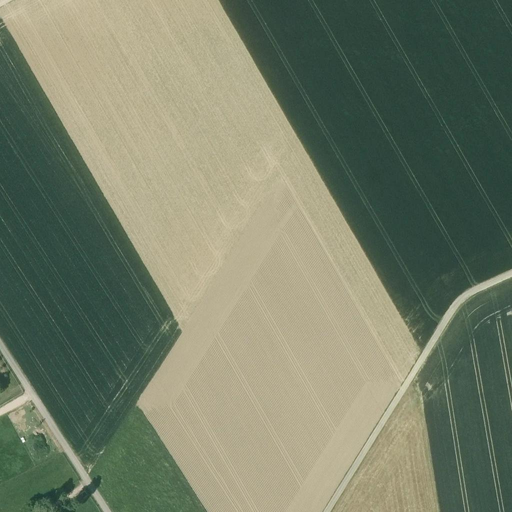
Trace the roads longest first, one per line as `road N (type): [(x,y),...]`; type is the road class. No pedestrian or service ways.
road 1 (track): [(511,274),(460,298),(326,511)]
road 2 (track): [(0,346),(106,511)]
